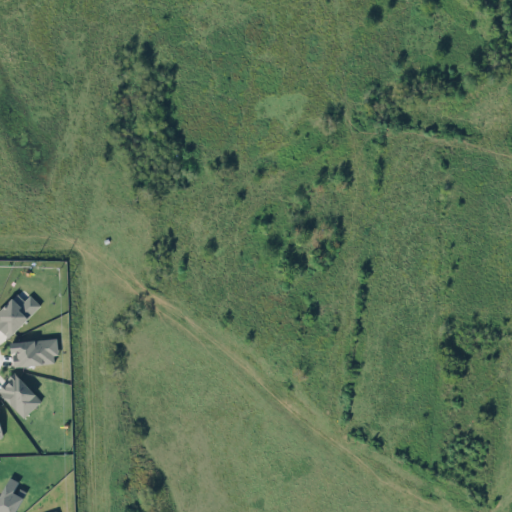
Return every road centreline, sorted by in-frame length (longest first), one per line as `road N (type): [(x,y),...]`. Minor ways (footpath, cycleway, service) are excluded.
road 1 (track): [(451,511),(425,508),(348,454),(171,299),(55,247),(0,243)]
road 2 (track): [(348,454),(368,264),(396,182),(426,146),(511,158)]
